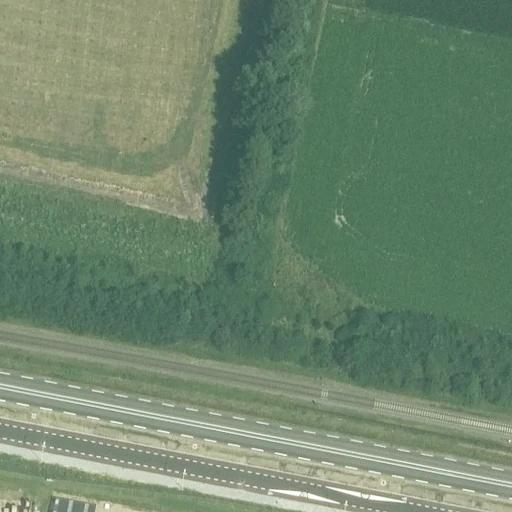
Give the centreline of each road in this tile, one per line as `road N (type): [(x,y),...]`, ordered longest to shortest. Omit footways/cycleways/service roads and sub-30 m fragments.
road 1 (primary): [(511,482),(0,384)]
road 2 (unclassified): [(0,433),(413,511)]
